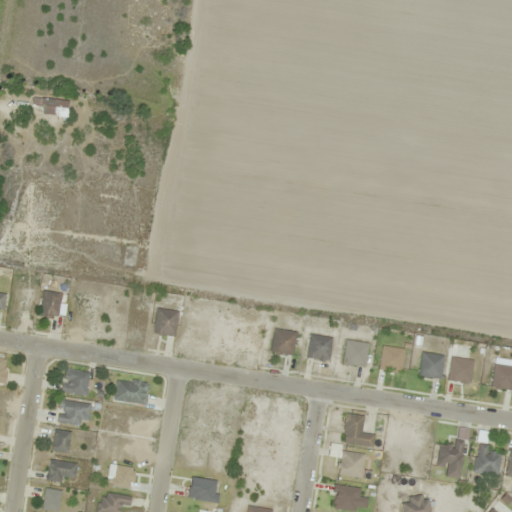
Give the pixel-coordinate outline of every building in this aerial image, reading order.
[(59,114),(59,108),(69,108),(69,98),(33,98),(33,105),(43,105),(43,114),(59,114)] [(57,318),(62,294),(43,290),(39,315),(57,318)] [(179,311),(156,307),(152,334),(175,337),(179,311)] [(269,351),(292,355),(296,332),(274,328),(269,351)] [(333,337),(309,333),(305,357),(328,361),(333,337)] [(368,342),(345,340),(343,363),(366,365),(368,342)] [(402,372),(404,348),(382,346),(379,369),(402,372)] [(418,375),(440,379),(444,356),(421,352),(418,375)] [(448,380),(470,383),(473,359),(450,357),(448,380)] [(511,365),(493,364),(491,387),(511,389),(511,365)] [(59,391),(85,397),(90,374),(64,368),(59,391)] [(145,405),(148,383),(116,378),(112,401),(145,405)] [(54,419),(82,427),(89,405),(60,397),(54,419)] [(372,446),(374,434),(361,433),(363,415),(344,413),(342,444),(372,446)] [(67,454),(70,432),(53,429),(50,451),(67,454)] [(453,446),(439,444),(436,465),(447,466),(446,477),(461,479),(465,441),(454,440),(453,446)] [(499,475),(501,453),(488,451),(488,444),(476,442),(474,472),(499,475)] [(361,479),(365,454),(341,450),(336,475),(361,479)] [(74,478),(77,463),(49,459),(45,480),(60,482),(62,476),(74,478)] [(130,491),(134,468),(116,465),(111,487),(130,491)] [(214,502),(218,481),(191,476),(187,497),(214,502)] [(360,487),(335,484),(332,508),(356,511),(357,507),(367,508),(368,497),(359,496),(360,487)] [(59,511),(59,489),(42,489),(42,511),(59,511)] [(130,495),(101,493),(98,511),(119,511),(120,507),(129,507),(130,495)] [(402,511),(429,511),(429,497),(402,498),(402,511)]
